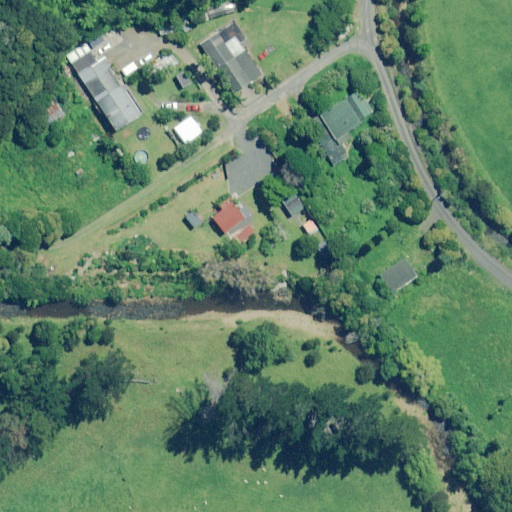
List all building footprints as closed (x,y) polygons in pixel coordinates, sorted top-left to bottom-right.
[(262,75),(230,27),(203,45),(235,93),(262,75)] [(104,59),(79,76),(94,97),(90,100),(100,115),(104,113),(116,131),(143,113),(130,93),(127,95),(104,59)] [(321,115),(333,133),(320,141),(335,166),(348,158),(340,145),(351,138),(347,133),(361,124),(359,121),(373,113),(359,92),(321,115)] [(65,115),(53,96),(42,103),(54,122),(65,115)] [(247,218),(234,202),(214,218),(227,234),(247,218)] [(252,242),(249,238),(257,233),(251,225),(232,240),(237,248),(241,245),(243,248),(252,242)] [(418,277),(407,259),(383,275),(394,293),(418,277)]
